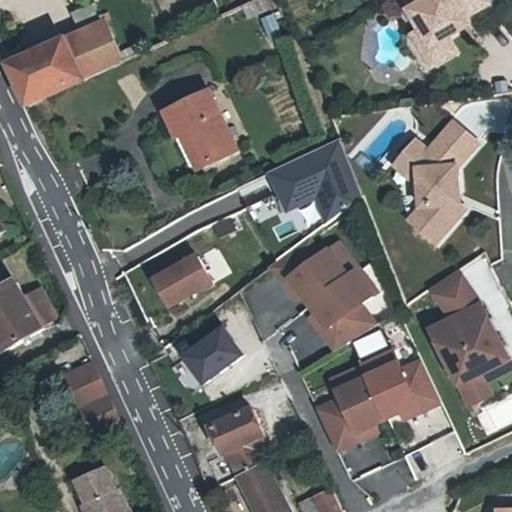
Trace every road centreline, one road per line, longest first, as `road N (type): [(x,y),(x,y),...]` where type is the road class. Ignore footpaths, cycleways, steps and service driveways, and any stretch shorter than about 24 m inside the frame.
road 1 (residential): [(177,511),(0,71)]
road 2 (residential): [(380,511),(511,449)]
